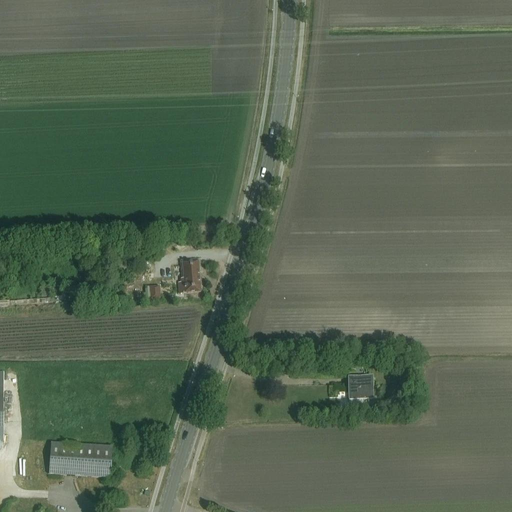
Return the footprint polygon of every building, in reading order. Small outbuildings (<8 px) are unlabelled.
[(179,295),(201,293),(199,262),(183,264),(184,280),(181,280),(181,283),(179,283),(179,295)] [(151,300),(160,299),(160,287),(150,288),(151,300)] [(56,303),(55,299),(54,299),(9,303),(9,302),(0,302),(0,308),(10,308),(10,307),(54,303),(56,303)] [(363,401),(372,401),(372,378),(347,378),(347,401),(348,401),(348,408),(363,408),(363,401)] [(112,447),(51,444),(49,475),(110,479),(112,447)]
